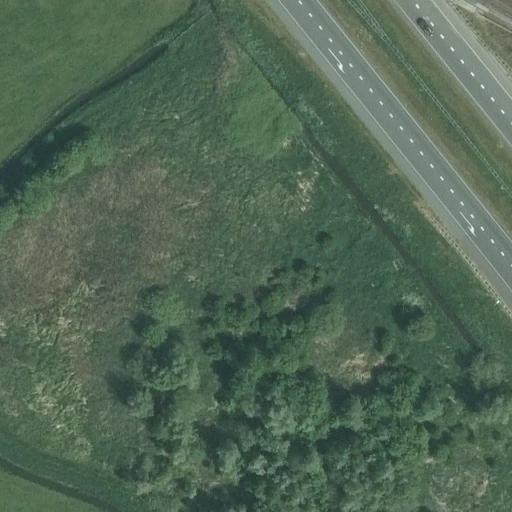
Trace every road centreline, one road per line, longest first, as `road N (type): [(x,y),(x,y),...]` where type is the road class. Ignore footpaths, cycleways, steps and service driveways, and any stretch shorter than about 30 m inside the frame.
road 1 (trunk): [(304,0),(511,264)]
road 2 (trunk): [(511,133),(404,0)]
